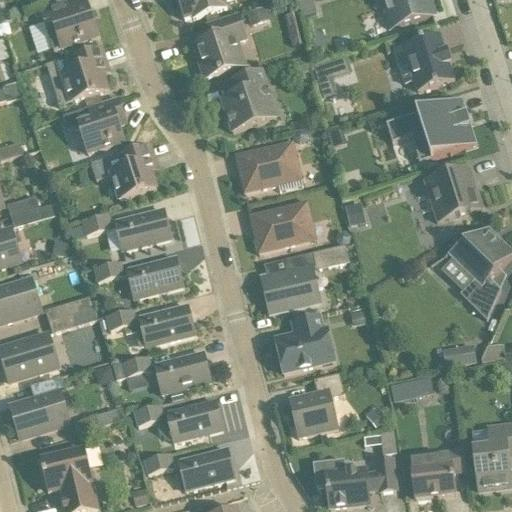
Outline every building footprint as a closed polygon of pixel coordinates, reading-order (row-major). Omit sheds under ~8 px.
[(177,0),(185,24),(193,21),(193,23),(227,13),(227,11),(227,10),(223,0),(177,0)] [(382,0),(393,33),(433,21),(434,20),(427,0),(382,0)] [(299,7),(303,21),(317,17),(313,3),(299,7)] [(74,4),(41,14),(54,56),(68,52),(83,47),(98,42),(89,14),(78,17),(74,4)] [(266,11),(247,17),(252,30),(270,24),(266,11)] [(285,19),(292,50),(302,48),(295,17),(285,19)] [(208,83),(240,73),(235,58),(239,57),(235,45),(246,41),(239,19),(207,29),(212,42),(196,47),(198,51),(195,55),(202,78),(207,79),(208,83)] [(446,56),(440,39),(394,54),(399,68),(408,65),(419,97),(455,85),(450,68),(452,68),(448,55),(446,56)] [(68,52),(71,61),(87,56),(83,47),(68,52)] [(109,76),(107,69),(102,52),(87,56),(71,61),(46,69),(60,112),(85,104),(100,99),(108,96),(103,78),(109,76)] [(319,87),(324,102),(338,98),(333,83),(352,76),(348,62),(328,68),(314,72),(319,87)] [(307,63),(297,66),(300,77),(310,74),(307,63)] [(224,88),(229,102),(222,104),(228,120),(226,123),(229,130),(231,131),(233,137),(277,122),(262,76),(224,88)] [(0,107),(8,106),(7,104),(22,99),(18,86),(3,91),(4,94),(0,95),(0,107)] [(100,99),(85,104),(88,113),(103,108),(100,99)] [(126,127),(124,121),(118,103),(103,108),(88,113),(63,120),(68,135),(79,131),(88,158),(125,147),(119,130),(126,127)] [(424,138),(432,164),(478,149),(463,104),(387,128),(393,148),(424,138)] [(343,134),(329,138),(333,153),(347,148),(343,134)] [(299,148),(305,146),(307,141),(302,136),(297,138),(295,144),(299,148)] [(304,190),(303,185),(294,146),(235,160),(239,174),(243,173),(244,180),(242,180),(246,197),(244,198),(244,199),(279,191),(280,196),(304,190)] [(24,159),(21,148),(0,153),(0,163),(1,166),(24,159)] [(158,174),(156,167),(149,149),(92,169),(97,185),(112,181),(120,205),(157,193),(151,176),(158,174)] [(425,187),(438,227),(484,212),(471,172),(425,187)] [(8,210),(11,222),(40,213),(37,201),(8,210)] [(259,259),(317,244),(308,206),(249,220),(253,234),(257,233),(259,240),(256,241),(260,258),(258,258),(259,259)] [(362,207),(346,211),(350,230),(366,227),(362,207)] [(15,233),(43,224),(56,221),(52,209),(40,213),(11,222),(15,233)] [(115,227),(123,256),(172,244),(165,215),(115,227)] [(113,235),(109,219),(84,227),(84,231),(87,241),(113,235)] [(73,245),(87,241),(84,231),(70,234),(73,245)] [(475,285),(461,299),(488,325),(502,294),(491,284),(511,261),(511,253),(490,232),(448,259),(475,285)] [(0,272),(20,267),(11,234),(0,236),(0,272)] [(342,249),(347,248),(349,242),(345,238),(339,239),(337,245),(342,249)] [(59,259),(66,261),(68,249),(60,248),(59,259)] [(347,250),(312,258),(289,264),(265,270),(268,282),(264,282),(267,295),(273,318),(318,306),(309,272),(313,271),(319,274),(350,267),(347,250)] [(127,275),(135,304),(184,292),(176,263),(127,275)] [(125,281),(121,267),(95,274),(99,288),(125,281)] [(0,329),(42,317),(31,284),(0,293),(0,329)] [(46,315),(49,327),(72,320),(94,313),(90,301),(69,308),(46,315)] [(139,323),(147,352),(196,340),(188,311),(139,323)] [(369,327),(365,312),(350,316),(354,331),(369,327)] [(137,330),(133,315),(107,322),(111,336),(137,330)] [(76,331),(72,320),(49,327),(53,338),(76,331)] [(324,335),(320,320),(292,326),(296,342),(276,347),(284,380),(336,367),(328,334),(324,335)] [(107,324),(100,326),(102,335),(109,333),(107,324)] [(59,372),(48,339),(0,354),(0,355),(10,387),(59,372)] [(473,350),(443,355),(446,373),(476,368),(473,350)] [(506,365),(504,350),(489,352),(483,363),(483,369),(506,365)] [(155,370),(162,399),(211,387),(204,358),(155,370)] [(149,390),(146,378),(152,377),(149,362),(123,369),(114,371),(117,385),(127,382),(130,394),(135,393),(144,391),(149,390)] [(511,367),(499,369),(501,384),(511,382),(511,367)] [(317,398),(306,400),(290,404),(299,443),(338,434),(331,404),(345,400),(340,379),(314,385),(317,398)] [(410,404),(406,388),(391,391),(394,408),(410,404)] [(70,429),(59,396),(11,411),(21,444),(70,429)] [(167,419),(174,448),(223,436),(216,406),(167,419)] [(165,425),(161,410),(135,417),(139,432),(165,425)] [(388,424),(379,413),(368,422),(377,433),(388,424)] [(77,439),(100,432),(121,425),(118,414),(73,428),(77,439)] [(511,461),(511,431),(489,434),(491,454),(474,456),(479,496),(511,491),(511,486),(509,462),(511,461)] [(94,486),(86,454),(57,461),(54,459),(49,460),(47,463),(41,465),(48,497),(56,495),(61,498),(64,511),(97,511),(91,487),(94,486)] [(185,496),(235,484),(228,455),(209,459),(208,458),(177,465),(185,496)] [(467,475),(464,455),(431,459),(432,469),(412,471),(416,504),(456,499),(453,477),(467,475)] [(174,473),(171,459),(145,465),(149,480),(174,473)] [(316,491),(327,490),(329,511),(344,511),(370,509),(368,496),(380,494),(381,497),(396,495),(392,464),(377,466),(378,478),(366,480),(366,475),(347,477),(345,463),(324,465),(313,466),(316,491)] [(146,494),(135,497),(138,510),(150,508),(146,494)]
